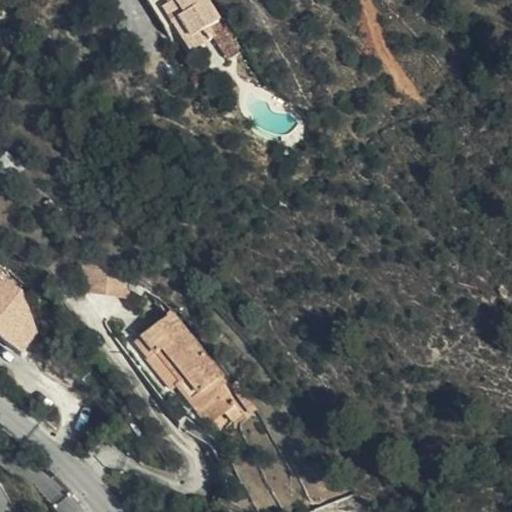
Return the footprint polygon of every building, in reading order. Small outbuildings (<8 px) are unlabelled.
[(184,0),(172,0),(139,22),(157,50),(167,44),(185,71),(208,56),(202,45),(213,37),(202,22),(205,20),(195,4),(188,7),(184,0)] [(213,37),(202,45),(208,56),(220,77),(234,69),(215,37),(213,37)] [(184,383),(175,391),(196,418),(201,413),(204,416),(224,398),(219,392),(224,386),(167,317),(130,347),(143,365),(159,353),(184,383)] [(168,396),(175,391),(184,383),(159,353),(143,365),(168,396)] [(233,408),(224,398),(204,416),(212,427),(233,408)] [(62,403),(50,418),(67,435),(80,416),(62,403)]
